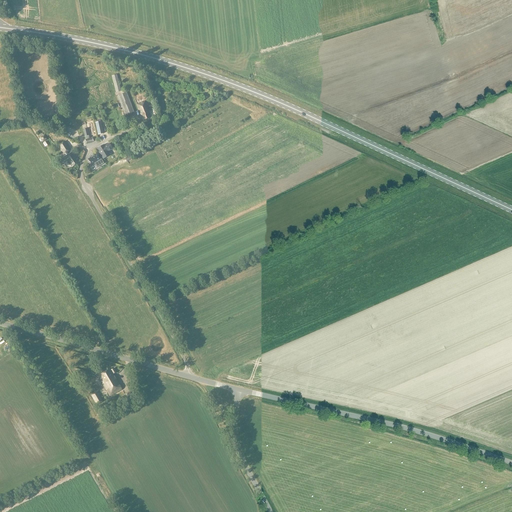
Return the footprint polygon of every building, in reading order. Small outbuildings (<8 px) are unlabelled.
[(112,76),(116,92),(121,91),(117,75),(112,76)] [(134,112),(126,92),(118,96),(125,115),(134,112)] [(144,101),(136,104),(140,113),(143,120),(150,117),(149,113),(144,101)] [(93,119),(87,120),(91,136),(96,135),(93,119)] [(72,167),(78,163),(72,152),(68,154),(67,152),(70,150),(64,142),(59,145),(66,156),(65,156),(68,162),(66,163),(67,166),(70,164),(72,167)] [(109,144),(105,146),(104,145),(97,149),(103,159),(110,155),(108,152),(113,149),(109,144)] [(91,157),(88,160),(91,166),(94,164),(97,168),(104,163),(102,160),(100,157),(98,153),(94,156),(93,155),(91,157)] [(110,369),(98,375),(103,383),(102,383),(110,396),(122,390),(113,374),(116,372),(114,369),(111,370),(110,369)] [(103,402),(97,391),(91,395),(97,405),(103,402)]
